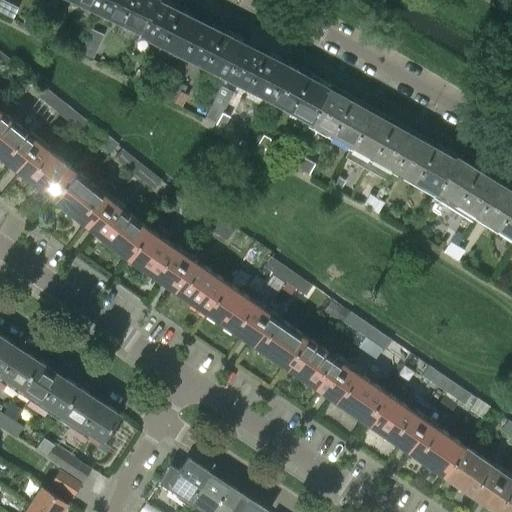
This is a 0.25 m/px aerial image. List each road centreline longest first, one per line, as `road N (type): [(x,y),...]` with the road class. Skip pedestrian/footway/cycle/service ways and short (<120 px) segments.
road 1 (residential): [(511,144),(260,0)]
road 2 (residential): [(378,511),(186,381)]
road 3 (residential): [(186,381),(0,248)]
road 4 (residential): [(0,314),(166,421)]
road 5 (residential): [(166,421),(307,511)]
